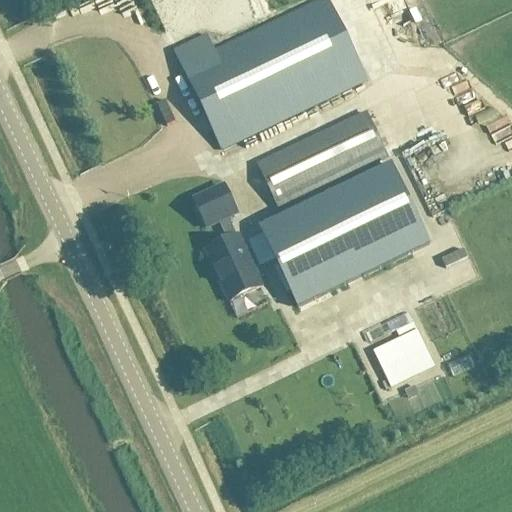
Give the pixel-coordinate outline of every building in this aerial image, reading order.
[(221,152),(365,83),(325,0),(324,0),(214,53),(206,36),(173,52),(221,152)] [(212,0),(215,6),(227,0),(231,0),(237,11),(259,0),(212,0)] [(257,168),(278,212),(386,160),(365,116),(257,168)] [(428,249),(390,169),(259,231),(297,311),(428,249)] [(205,229),(217,224),(226,243),(205,252),(229,304),(260,290),(236,238),(227,219),(236,215),(224,188),(193,202),(205,229)] [(482,203),(463,208),(467,220),(485,215),(482,203)] [(511,268),(493,276),(499,293),(511,288),(511,268)] [(416,333),(373,353),(386,380),(390,389),(419,375),(415,366),(429,359),(416,333)] [(418,395),(415,389),(404,394),(407,401),(418,395)]
